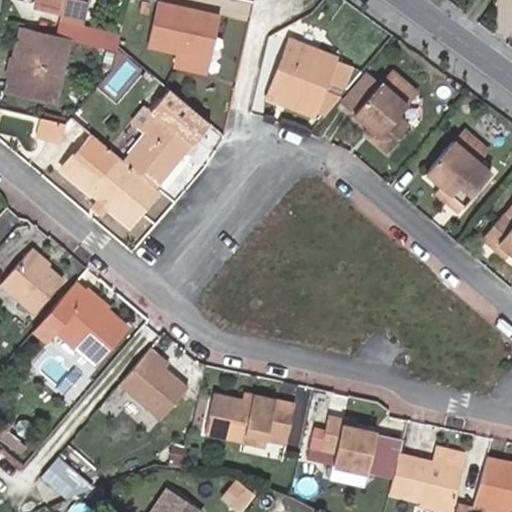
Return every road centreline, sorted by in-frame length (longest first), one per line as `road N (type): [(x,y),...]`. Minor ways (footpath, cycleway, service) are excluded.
road 1 (residential): [(169,289),(217,330),(511,413)]
road 2 (residential): [(262,191),(306,144),(511,304)]
road 3 (residential): [(0,154),(169,289)]
road 4 (residential): [(262,191),(238,111),(262,8)]
road 5 (residential): [(169,289),(262,191)]
road 6 (residential): [(511,80),(405,0)]
